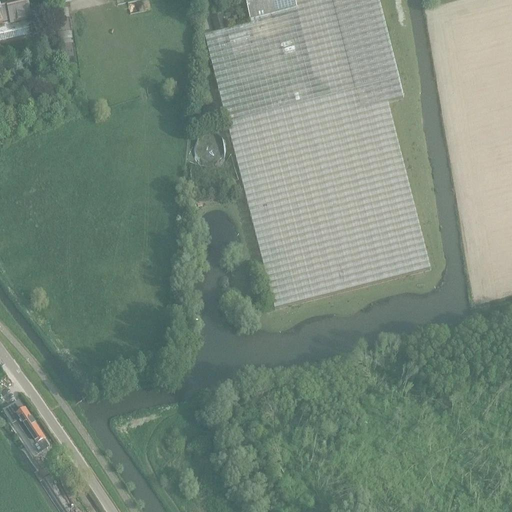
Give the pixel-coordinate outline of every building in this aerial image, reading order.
[(25,0),(4,0),(0,1),(0,41),(33,33),(31,26),(25,0)] [(215,33),(204,36),(277,311),(432,270),(388,102),(403,98),(377,0),(293,0),(296,9),(249,21),(250,24),(227,30),(223,16),(212,18),(215,33)] [(243,0),(249,21),(296,9),(293,0),(243,0)] [(5,410),(8,417),(25,409),(21,401),(5,410)] [(44,439),(25,409),(13,417),(33,447),(44,439)]
